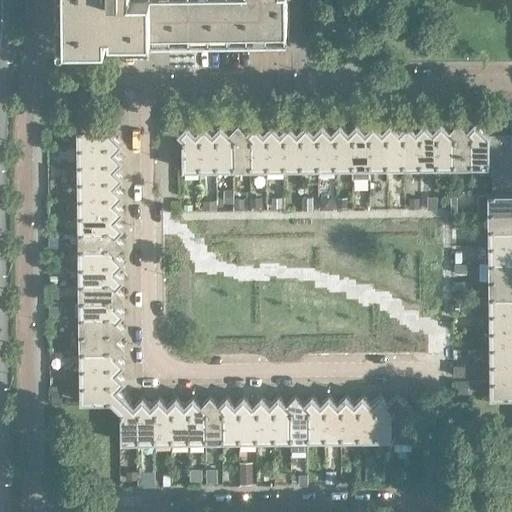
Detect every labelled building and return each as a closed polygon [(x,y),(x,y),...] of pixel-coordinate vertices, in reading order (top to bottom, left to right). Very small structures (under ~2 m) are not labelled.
[(57,0),(57,15),(58,15),(58,17),(57,17),(57,34),(58,34),(58,36),(68,36),(123,35),(123,28),(160,27),(190,27),(190,37),(193,37),(193,38),(210,37),(212,37),(212,38),(229,37),(231,37),(248,37),(250,37),(267,37),(267,36),(270,36),(270,37),(286,37),(286,36),(289,36),(289,26),(288,26),(288,0),(57,0)] [(422,165),(422,135),(416,129),(407,120),(399,129),(405,135),(405,166),(422,165)] [(439,134),(432,128),(424,120),(416,129),(422,135),(422,165),(439,165),(439,134)] [(456,165),(455,134),(449,128),(441,120),(432,128),(439,134),(439,165),(456,165)] [(472,134),(466,128),(458,120),(449,128),(455,134),(456,165),(473,165),(472,134)] [(490,165),(490,164),(490,157),(490,145),(490,134),(476,120),(466,128),(472,134),(473,165),(490,165)] [(320,136),(314,130),(306,121),(297,130),(304,136),(304,167),(321,166),(320,136)] [(338,166),(337,136),(331,129),(323,121),(314,130),(320,136),(321,166),(338,166)] [(355,166),(354,135),(348,129),(340,121),(331,129),(337,136),(338,166),(355,166)] [(371,166),(371,135),(365,129),(356,121),(348,129),(354,135),(355,166),(371,166)] [(388,135),(382,129),(373,121),(365,129),(371,135),(371,166),(388,166),(388,135)] [(405,135),(399,129),(390,121),(382,129),(388,135),(388,166),(405,166),(405,135)] [(236,167),(236,137),(230,131),(221,122),(213,131),(219,137),(219,168),(236,167)] [(253,136),(247,130),(238,122),(230,131),(236,137),(236,167),(253,167),(253,136)] [(270,167),(270,136),(264,130),(255,122),(247,130),(253,136),(253,167),(270,167)] [(287,167),(287,136),(281,130),(272,122),(264,130),(270,136),(270,167),(287,167)] [(304,167),(304,136),(297,130),(289,122),(281,130),(287,136),(287,167),(304,167)] [(203,168),(202,137),(196,131),(188,123),(178,132),(183,137),(184,168),(203,168)] [(219,168),(219,137),(213,131),(204,123),(196,131),(202,137),(203,168),(219,168)] [(123,141),(109,127),(78,128),(78,144),(109,144),(115,150),(123,141)] [(511,144),(511,133),(490,134),(490,145),(511,144)] [(124,158),(115,150),(109,144),(78,144),(78,161),(109,160),(115,166),(124,158)] [(511,156),(511,144),(490,145),(490,157),(511,156)] [(511,168),(511,156),(490,157),(490,164),(493,164),(493,168),(511,168)] [(124,175),(115,166),(109,160),(78,161),(79,178),(109,177),(115,183),(124,175)] [(511,179),(511,168),(493,168),(493,180),(511,179)] [(124,192),(115,183),(109,177),(79,178),(79,195),(110,194),(116,200),(124,192)] [(511,179),(493,180),(493,192),(511,191),(511,179)] [(511,191),(493,192),(489,192),(489,208),(511,208),(511,191)] [(124,209),(116,200),(110,194),(79,195),(79,211),(110,211),(116,217),(124,209)] [(465,206),(465,194),(453,194),(453,206),(465,206)] [(282,206),(282,196),(274,196),(274,206),(282,206)] [(347,206),(347,197),(338,197),(338,205),(347,206)] [(332,207),(331,198),(321,198),(322,208),(332,207)] [(260,209),(260,199),(250,200),(251,209),(260,209)] [(511,208),(489,208),(490,225),(511,224),(511,208)] [(124,225),(116,217),(110,211),(79,211),(79,228),(110,228),(116,234),(124,225)] [(511,224),(490,225),(490,242),(511,241),(511,224)] [(124,242),(116,234),(110,228),(79,228),(79,245),(110,245),(116,251),(124,242)] [(511,241),(490,242),(490,259),(511,258),(511,241)] [(125,259),(116,251),(110,245),(79,245),(79,262),(110,262),(116,268),(125,259)] [(511,258),(490,259),(490,276),(511,275),(511,258)] [(125,276),(116,268),(110,262),(79,262),(80,279),(110,279),(117,285),(125,276)] [(511,275),(490,276),(490,293),(511,292),(511,275)] [(125,293),(117,285),(110,279),(80,279),(80,296),(111,295),(117,302),(125,293)] [(511,292),(490,293),(490,310),(511,309),(511,292)] [(125,310),(117,302),(111,295),(80,296),(80,313),(111,312),(117,318),(125,310)] [(337,305),(337,329),(376,329),(376,304),(337,305)] [(511,309),(490,310),(491,326),(511,326),(511,309)] [(125,327),(117,318),(111,312),(80,313),(80,330),(111,329),(117,335),(125,327)] [(307,313),(307,340),(332,339),(332,313),(307,313)] [(511,326),(491,326),(491,343),(511,343),(511,326)] [(126,344),(117,335),(111,329),(80,330),(80,346),(111,346),(117,352),(126,344)] [(511,343),(491,343),(491,360),(511,359),(511,343)] [(126,360),(117,352),(111,346),(80,346),(81,363),(111,363),(117,369),(126,360)] [(511,359),(491,360),(491,377),(511,376),(511,359)] [(126,377),(117,369),(111,363),(81,363),(81,380),(112,380),(118,386),(126,377)] [(511,376),(491,377),(491,396),(511,395),(511,376)] [(126,395),(118,386),(112,380),(81,380),(81,400),(112,400),(117,405),(126,395)] [(378,437),(378,407),(372,401),(363,392),(355,401),(361,407),(361,438),(378,437)] [(395,406),(388,400),(380,392),(372,401),(378,407),(378,437),(395,437),(395,406)] [(411,437),(411,406),(397,392),(388,400),(395,406),(395,437),(411,437)] [(293,408),(287,402),(279,393),(270,402),(276,408),(277,439),(294,438),(293,408)] [(310,407),(304,401),(296,393),(287,402),(293,408),(294,438),(311,438),(310,407)] [(327,407),(321,401),(312,393),(304,401),(310,407),(311,438),(327,438),(327,407)] [(344,407),(338,401),(329,393),(321,401),(327,407),(327,438),(344,438),(344,407)] [(361,438),(361,407),(355,401),(346,393),(338,401),(344,407),(344,438),(361,438)] [(192,409),(186,403),(177,394),(169,403),(175,409),(175,440),(192,439),(192,409)] [(209,439),(209,409),(203,403),(194,394),(186,403),(192,409),(192,439),(209,439)] [(226,439),(226,408),(220,402),(211,394),(203,403),(209,409),(209,439),(226,439)] [(243,408),(237,402),(228,394),(220,402),(226,408),(226,439),(243,439),(243,408)] [(260,439),(260,408),(253,402),(245,394),(237,402),(243,408),(243,439),(260,439)] [(277,439),(276,408),(270,402),(262,394),(253,402),(260,408),(260,439),(277,439)] [(142,440),(141,409),(135,403),(126,395),(117,405),(122,409),(122,440),(142,440)] [(159,440),(158,409),(152,403),(144,395),(135,403),(141,409),(142,440),(159,440)] [(175,409),(169,403),(161,395),(152,403),(158,409),(159,440),(175,440),(175,409)] [(333,480),(333,470),(324,471),(325,480),(333,480)] [(274,481),(273,473),(263,473),(264,481),(274,481)]
